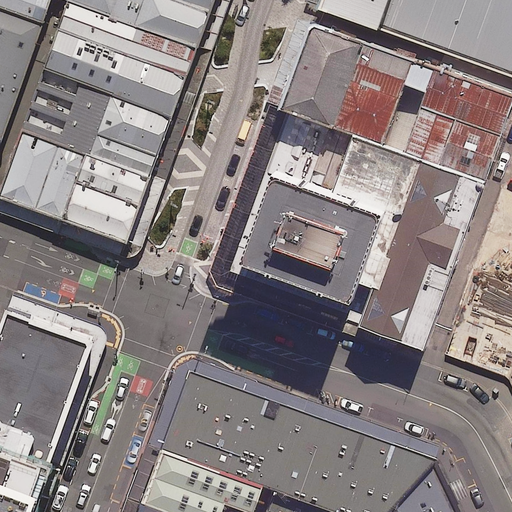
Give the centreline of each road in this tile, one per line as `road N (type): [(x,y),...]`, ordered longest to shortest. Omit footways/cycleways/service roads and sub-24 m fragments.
road 1 (tertiary): [(164,304),(454,411),(511,499)]
road 2 (residential): [(264,0),(241,101),(164,304)]
road 3 (secondary): [(88,511),(164,304)]
road 4 (tertiary): [(0,245),(164,304)]
